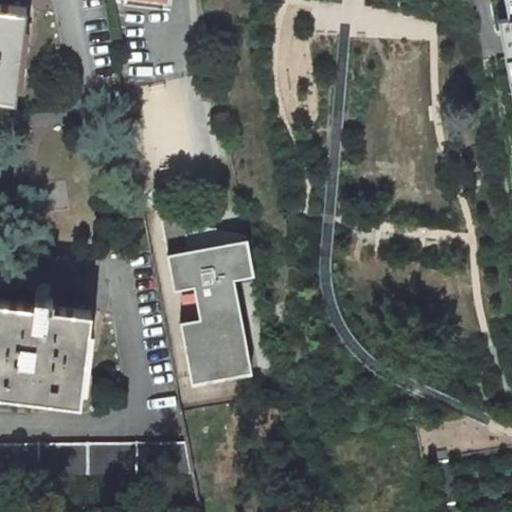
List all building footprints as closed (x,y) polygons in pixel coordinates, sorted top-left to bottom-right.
[(511,0),(506,0),(509,17),(498,19),(511,91),(511,0)] [(0,96),(15,98),(19,67),(17,67),(20,42),(22,42),(26,7),(0,3),(0,96)] [(253,274),(246,238),(159,218),(173,289),(193,285),(199,317),(179,321),(190,376),(250,364),(233,278),(253,274)] [(36,282),(35,296),(48,297),(50,284),(36,282)] [(0,391),(80,401),(84,369),(82,369),(84,344),(87,345),(91,310),(52,305),(52,298),(48,297),(35,296),(34,303),(0,298),(0,391)] [(0,442),(0,473),(193,473),(187,442),(0,442)]
